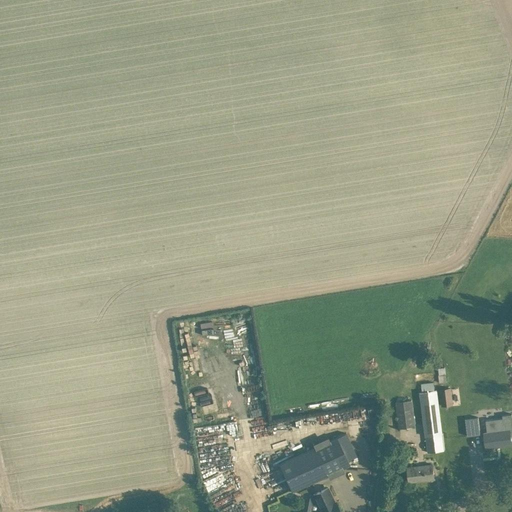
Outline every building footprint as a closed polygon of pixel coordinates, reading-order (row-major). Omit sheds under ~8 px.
[(491,341),(475,342),(482,409),(509,406),(500,326),(490,327),(491,341)] [(452,367),(451,360),(437,362),(439,383),(447,382),(445,368),(452,367)] [(422,391),(421,391),(428,451),(444,449),(437,388),(434,388),(433,375),(426,376),(427,382),(421,382),(422,391)] [(450,388),(440,389),(442,405),(452,404),(450,388)] [(413,399),(396,401),(397,427),(415,425),(413,399)] [(467,435),(481,433),(478,416),(465,418),(467,435)] [(486,446),(511,443),(510,431),(511,430),(511,427),(511,422),(495,424),(496,431),(485,433),(486,446)] [(349,464),(348,460),(336,437),(279,464),(292,491),(349,464)] [(409,481),(434,478),(433,464),(407,467),(409,481)] [(312,494),(319,509),(311,511),(340,511),(335,501),(328,487),(312,494)]
